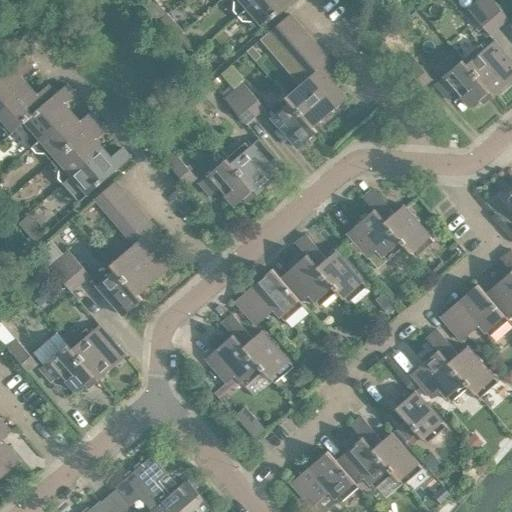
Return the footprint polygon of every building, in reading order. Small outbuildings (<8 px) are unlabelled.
[(238,15),(254,0),(232,0),(237,5),(233,9),(238,15)] [(291,0),(254,0),(238,15),(242,20),(247,16),(258,29),(291,0)] [(476,1),(475,0),(465,0),(463,2),(489,31),(498,23),(477,0),(476,1)] [(498,23),(506,16),(492,0),(477,0),(498,23)] [(164,30),(174,22),(166,12),(156,21),(164,30)] [(270,29),(274,34),(278,39),(297,22),(290,13),(270,29)] [(306,31),(297,22),(278,39),(283,44),(286,48),(306,31)] [(283,44),(278,39),(274,34),(270,29),(259,38),(272,53),(283,44)] [(306,31),(286,48),(293,57),(313,40),(306,31)] [(463,58),(494,93),(511,77),(511,59),(494,39),(485,47),(481,43),(463,58)] [(321,49),(313,40),(293,57),(301,66),(321,49)] [(321,49),(301,66),(308,74),(328,58),(321,49)] [(421,85),(429,78),(409,54),(400,61),(421,85)] [(0,110),(30,84),(23,75),(32,66),(24,57),(0,77),(0,110)] [(313,125),(346,97),(328,76),(337,68),(328,58),(308,74),(286,93),(313,125)] [(494,93),(463,58),(434,83),(446,97),(456,88),(470,105),(480,97),(484,102),(494,93)] [(254,113),(263,105),(244,81),(234,89),(254,113)] [(38,92),(30,84),(0,110),(0,124),(9,136),(21,126),(21,125),(56,94),(48,84),(38,92)] [(31,147),(71,111),(64,103),(75,94),(67,84),(56,94),(21,125),(21,126),(31,137),(27,141),(31,147)] [(245,120),(254,113),(234,89),(225,97),(245,120)] [(317,130),(313,125),(286,93),(267,109),(299,146),(317,130)] [(51,160),(99,120),(91,111),(79,121),(71,111),(31,147),(36,152),(41,148),(51,160)] [(62,183),(103,148),(95,139),(106,129),(99,120),(51,160),(63,174),(58,178),(62,183)] [(228,156),(258,192),(285,168),(259,138),(250,145),(246,140),(228,156)] [(157,150),(166,160),(173,155),(163,144),(157,150)] [(79,202),(131,157),(122,147),(111,157),(103,148),(62,183),(79,202)] [(187,184),(196,175),(176,153),(173,155),(166,160),(187,184)] [(258,192),(228,156),(201,181),(211,193),(220,185),(236,203),(245,196),(249,200),(258,192)] [(103,207),(122,190),(114,181),(95,198),(103,207)] [(395,212),(391,207),(375,189),(364,199),(374,210),(375,210),(405,245),(415,257),(434,241),(403,205),(395,212)] [(103,207),(111,216),(130,200),(122,190),(103,207)] [(118,226),(138,209),(130,200),(111,216),(118,226)] [(126,235),(146,218),(138,209),(118,226),(126,235)] [(375,210),(374,210),(348,233),(368,256),(378,248),(388,260),(405,245),(375,210)] [(134,244),(154,227),(146,218),(126,235),(134,244)] [(155,245),(163,238),(154,227),(134,244),(112,263),(139,294),(140,293),(172,265),(155,245)] [(326,258),(322,253),(307,235),(296,244),(305,255),(306,254),(338,290),(348,302),(367,286),(336,251),(326,258)] [(511,251),(510,249),(500,258),(511,271),(511,270),(511,251)] [(79,282),(88,274),(67,250),(59,257),(79,282)] [(320,306),(338,290),(306,254),(305,255),(280,277),(279,277),(301,303),(302,303),(310,295),(320,306)] [(70,290),(79,282),(59,257),(50,265),(70,290)] [(139,294),(112,263),(93,279),(124,314),(143,298),(140,293),(139,294)] [(279,277),(280,277),(273,269),(236,300),(256,324),(274,309),(284,320),(303,304),(302,303),(301,303),(279,277)] [(486,293),(506,316),(511,311),(511,270),(511,271),(486,293)] [(506,316),(486,293),(479,284),(442,316),(462,340),(479,325),(489,336),(508,319),(506,316)] [(253,338),(249,333),(232,313),(221,323),(231,336),(233,335),(263,371),(273,383),(293,366),(261,331),(253,338)] [(73,341),(103,375),(126,356),(99,325),(90,333),(86,329),(73,341)] [(459,353),(438,329),(426,339),(437,351),(438,350),(470,386),(469,386),(479,398),(498,382),(468,346),(459,353)] [(231,336),(205,358),(226,383),(235,376),(239,381),(245,387),(263,371),(233,335),(231,336)] [(28,371),(36,363),(16,340),(7,348),(28,371)] [(103,375),(73,341),(40,369),(52,382),(61,374),(76,391),(86,383),(89,387),(103,375)] [(451,401),(469,386),(470,386),(438,350),(437,351),(411,372),(433,398),(442,390),(451,401)] [(511,372),(507,372),(503,376),(509,383),(511,380),(511,372)] [(445,427),(422,401),(414,392),(386,416),(407,439),(417,432),(427,443),(445,427)] [(381,442),(361,418),(350,427),(360,439),(362,438),(394,473),(393,473),(403,485),(421,470),(391,434),(381,442)] [(264,429),(256,420),(246,428),(254,437),(264,429)] [(0,424),(0,479),(21,462),(2,441),(11,433),(3,423),(0,424)] [(474,449),(480,444),(472,434),(465,439),(474,449)] [(357,485),(366,478),(375,489),(393,473),(394,473),(362,438),(360,439),(335,460),(357,485)] [(175,466),(161,450),(153,457),(152,456),(141,465),(139,463),(134,467),(136,469),(133,471),(168,511),(179,511),(200,494),(188,479),(170,495),(159,481),(175,466)] [(422,459),(430,469),(439,462),(430,451),(422,459)] [(357,485),(335,460),(328,452),(290,483),(311,508),(331,492),(339,502),(359,486),(357,485)] [(168,511),(133,471),(131,473),(129,471),(124,476),(126,478),(115,487),(117,489),(108,497),(121,511),(123,511),(139,499),(150,511),(168,511)] [(215,511),(200,494),(179,511),(215,511)] [(121,511),(108,497),(98,505),(97,503),(87,511),(86,511),(85,511),(83,511),(121,511)]
